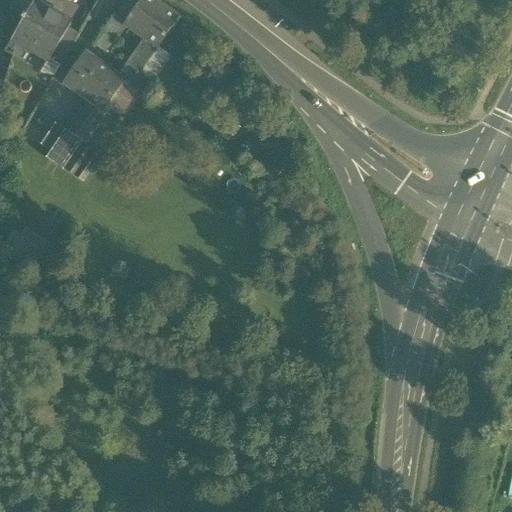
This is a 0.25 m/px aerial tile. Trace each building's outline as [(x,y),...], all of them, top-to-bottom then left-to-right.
[(144,40),(158,49),(178,20),(161,8),(149,0),(142,0),(125,24),(124,25),(144,40)] [(23,50),(37,58),(38,56),(42,49),(51,55),(67,28),(69,24),(48,12),(46,15),(43,21),(37,18),(41,12),(29,6),(23,16),(21,15),(20,18),(21,19),(10,39),(25,48),(23,50)] [(46,15),(41,12),(37,18),(43,21),(46,15)] [(93,46),(104,54),(124,25),(125,24),(114,16),(113,16),(93,46)] [(47,61),(59,68),(79,35),(67,28),(51,55),(47,61)] [(144,40),(126,66),(140,76),(158,49),(144,40)] [(37,67),(40,60),(8,44),(4,52),(37,67)] [(38,56),(47,61),(51,55),(42,49),(38,56)] [(158,49),(140,76),(152,85),(170,58),(158,49)] [(65,85),(90,102),(103,111),(106,108),(122,84),(122,83),(117,79),(104,70),(101,68),(85,57),(65,85)] [(130,90),(140,76),(126,66),(117,79),(122,83),(122,84),(130,90)] [(143,98),(152,85),(140,76),(130,90),(137,94),(143,98)] [(130,90),(122,84),(106,108),(121,118),(137,94),(130,90)] [(88,133),(103,111),(90,102),(75,124),(88,133)] [(45,160),(62,171),(81,143),(68,134),(55,124),(46,138),(40,146),(50,153),(45,160)] [(75,124),(68,134),(81,143),(88,133),(75,124)] [(101,156),(81,143),(62,171),(82,184),(101,156)] [(50,246),(26,229),(21,237),(6,258),(31,275),(45,254),(50,246)] [(0,251),(0,253),(6,258),(21,237),(14,232),(0,251)] [(45,254),(31,275),(37,279),(51,258),(45,254)]
